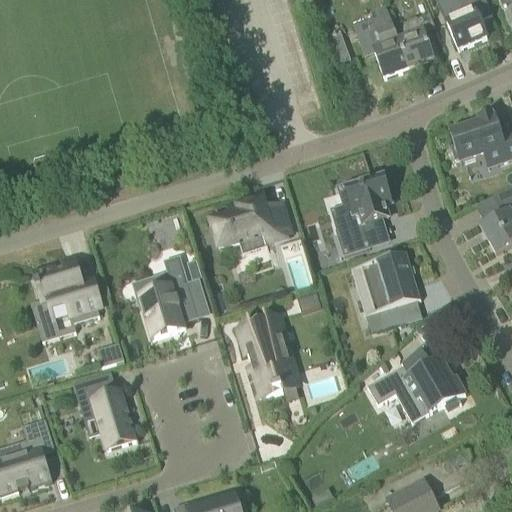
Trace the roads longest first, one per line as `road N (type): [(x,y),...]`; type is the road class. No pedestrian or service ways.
road 1 (residential): [(0,247),(407,121)]
road 2 (residential): [(511,361),(444,244),(407,121)]
road 3 (residential): [(66,511),(213,465),(180,361)]
